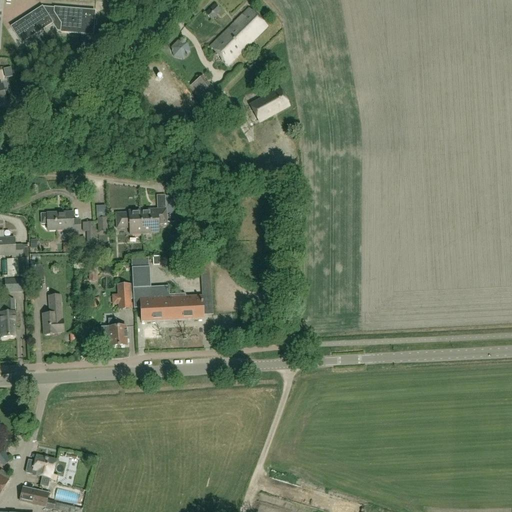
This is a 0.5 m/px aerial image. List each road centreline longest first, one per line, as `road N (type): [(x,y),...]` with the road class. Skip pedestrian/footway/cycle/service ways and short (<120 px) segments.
road 1 (tertiary): [(511,351),(42,380)]
road 2 (unclassified): [(0,169),(165,22)]
road 3 (residential): [(0,504),(14,489),(42,380)]
